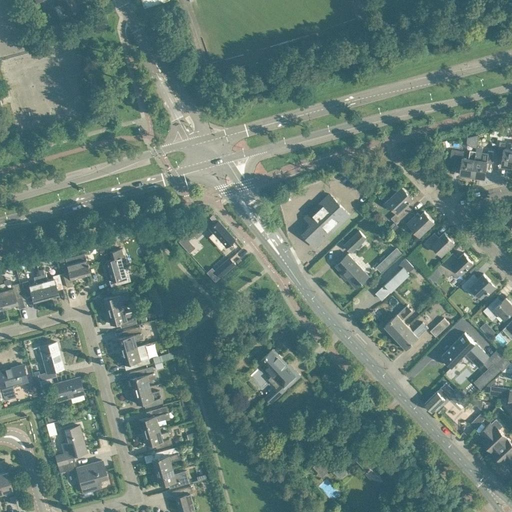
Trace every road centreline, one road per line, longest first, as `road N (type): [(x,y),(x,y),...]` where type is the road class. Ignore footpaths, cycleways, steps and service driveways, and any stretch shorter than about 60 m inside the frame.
road 1 (tertiary): [(509,511),(296,279),(217,164)]
road 2 (unclassified): [(0,334),(73,313),(85,319),(131,486),(124,501),(84,511)]
road 3 (tertiary): [(511,56),(205,143)]
road 4 (tertiary): [(217,164),(511,86)]
road 5 (tertiary): [(0,225),(217,164)]
road 6 (tertiary): [(205,143),(0,201)]
road 7 (unclassified): [(205,143),(136,30)]
